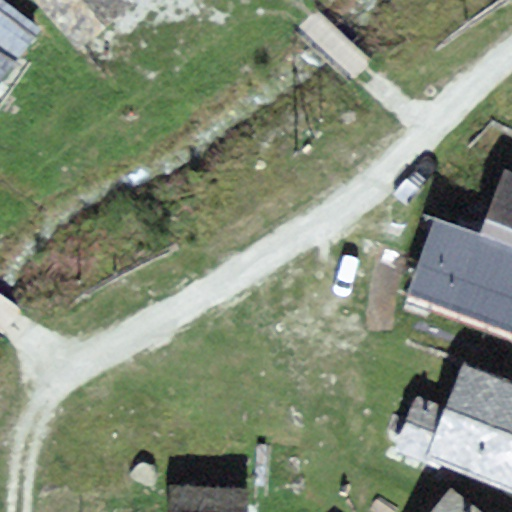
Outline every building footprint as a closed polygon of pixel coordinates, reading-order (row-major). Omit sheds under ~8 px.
[(126,6),(121,0),(44,0),(79,43),(126,6)] [(0,80),(38,31),(0,2),(0,80)] [(463,315),(511,332),(511,182),(506,180),(482,242),(440,227),(414,296),(463,315)] [(452,414),(420,402),(405,444),(511,483),(511,388),(467,372),(452,414)] [(473,511),(453,494),(437,511),(473,511)] [(243,511),(245,499),(176,495),(174,511),(243,511)]
